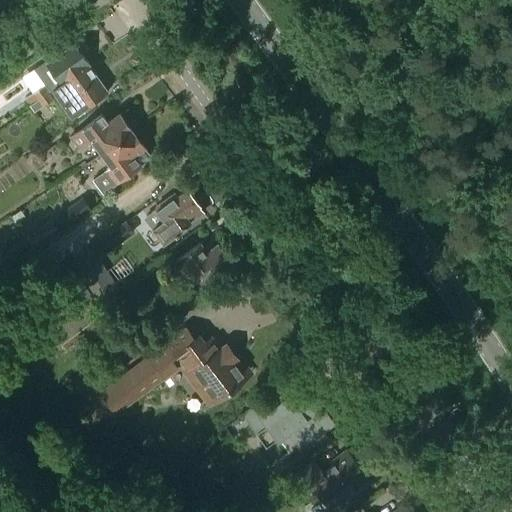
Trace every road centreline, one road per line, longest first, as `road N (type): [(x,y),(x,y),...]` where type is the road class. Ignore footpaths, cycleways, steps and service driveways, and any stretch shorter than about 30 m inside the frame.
road 1 (unclassified): [(497,511),(131,0)]
road 2 (secondary): [(511,383),(240,0)]
road 3 (residential): [(0,68),(100,0)]
